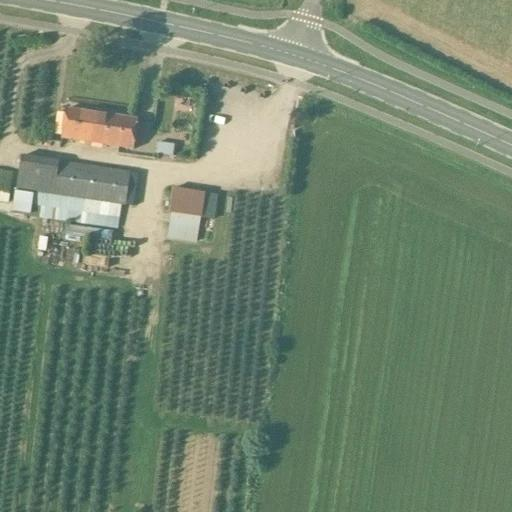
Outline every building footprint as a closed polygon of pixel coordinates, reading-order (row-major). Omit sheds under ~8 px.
[(61,141),(90,145),(94,114),(66,110),(61,141)] [(94,114),(90,145),(133,151),(137,120),(94,114)] [(157,143),(155,155),(172,158),(174,145),(157,143)] [(130,174),(21,157),(12,214),(28,216),(32,192),(125,206),(130,174)] [(0,170),(0,202),(8,204),(13,173),(0,170)] [(203,194),(172,189),(169,213),(214,220),(217,196),(203,194)]
